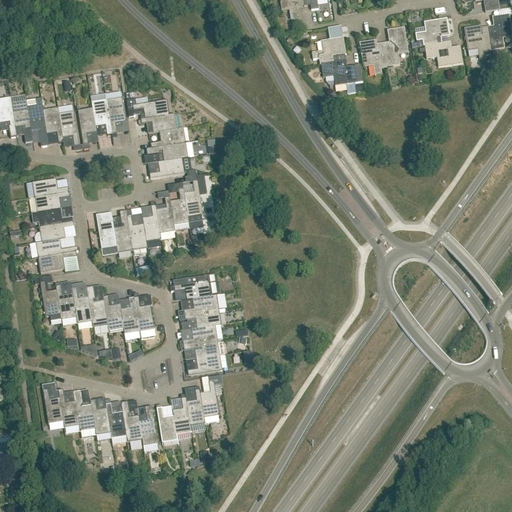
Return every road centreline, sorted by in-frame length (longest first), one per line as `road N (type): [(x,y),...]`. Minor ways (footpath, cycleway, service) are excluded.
road 1 (primary): [(511,194),(281,511)]
road 2 (tertiary): [(123,0),(293,150),(385,259)]
road 3 (primary): [(309,511),(511,232)]
road 4 (tertiary): [(399,248),(302,119),(235,0)]
road 5 (primary): [(387,297),(252,511)]
road 6 (residential): [(173,349),(166,295),(99,278),(88,266),(79,208)]
road 7 (primary): [(355,511),(454,374)]
road 8 (primary): [(511,134),(425,250)]
